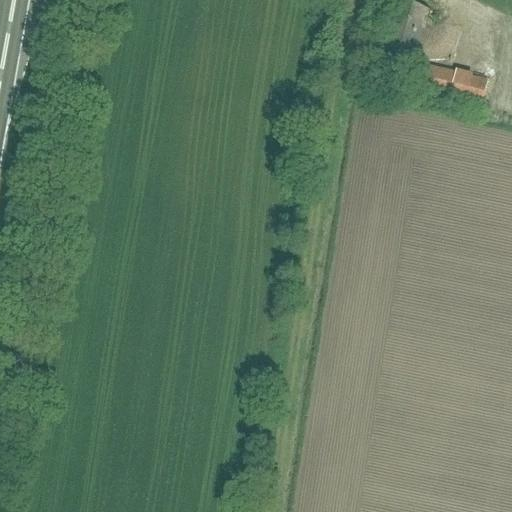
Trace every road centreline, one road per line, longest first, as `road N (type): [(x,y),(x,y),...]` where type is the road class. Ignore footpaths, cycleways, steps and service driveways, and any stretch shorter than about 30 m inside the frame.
road 1 (track): [(270,511),(345,19)]
road 2 (unclassified): [(0,480),(82,0)]
